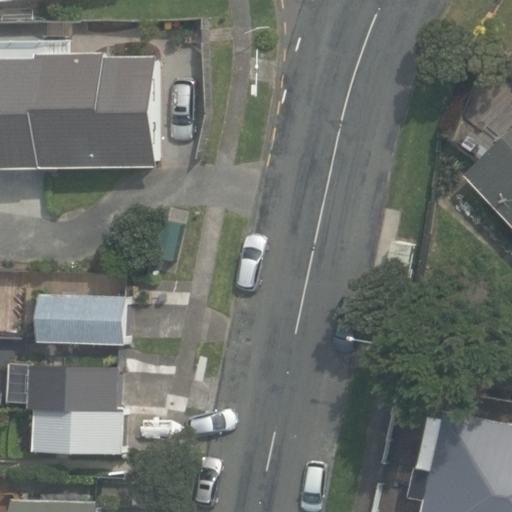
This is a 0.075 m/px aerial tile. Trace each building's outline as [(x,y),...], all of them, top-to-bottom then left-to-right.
[(0,157),(11,157),(11,165),(167,164),(166,56),(114,57),(114,52),(52,53),(52,57),(0,57),(0,157)] [(511,138),(476,173),(511,211),(511,138)] [(160,254),(181,259),(191,220),(170,215),(160,254)] [(416,276),(422,243),(400,239),(395,273),(416,276)] [(49,339),(133,342),(135,297),(51,294),(49,339)] [(45,449),(131,452),(132,408),(127,407),(129,366),(43,363),(41,407),(46,407),(45,449)] [(511,511),(511,422),(454,411),(453,418),(439,415),(422,494),(437,497),(433,511),(511,511)] [(21,511),(103,511),(104,502),(22,499),(21,511)]
